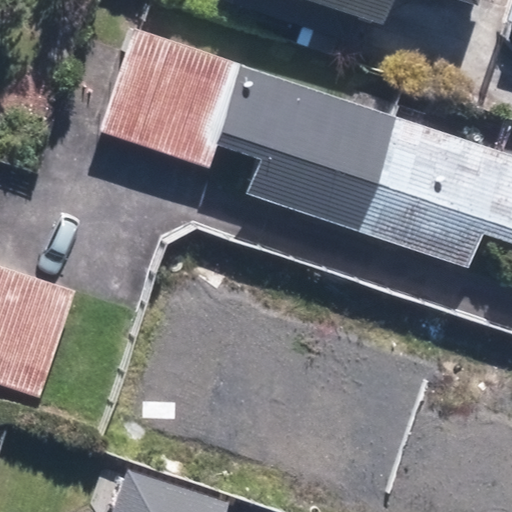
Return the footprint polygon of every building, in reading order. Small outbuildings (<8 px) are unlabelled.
[(343,0),(380,12),(384,0),(343,0)] [(511,148),(132,19),(97,124),(208,162),(218,135),(258,148),(245,184),(468,260),(481,223),(511,233),(511,148)] [(0,376),(38,389),(75,283),(0,257),(0,376)] [(372,511),(377,498),(420,511),(511,511),(511,409),(297,339),(276,405),(275,405),(273,410),(258,456),(259,456),(253,476),(361,511),(372,511)] [(222,511),(228,492),(154,469),(141,511),(222,511)]
